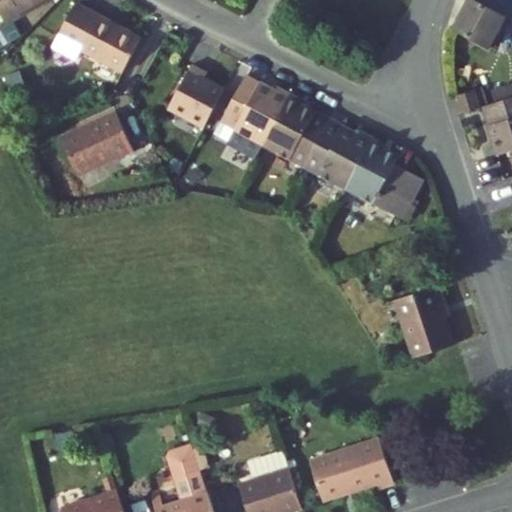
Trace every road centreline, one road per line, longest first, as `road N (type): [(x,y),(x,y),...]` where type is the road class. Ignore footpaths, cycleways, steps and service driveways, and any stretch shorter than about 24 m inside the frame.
road 1 (residential): [(431,107),(388,110),(350,99),(166,0)]
road 2 (residential): [(487,283),(431,107)]
